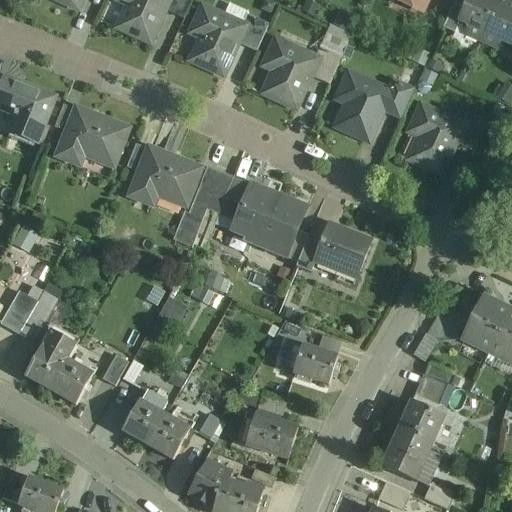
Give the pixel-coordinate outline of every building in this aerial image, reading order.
[(49,0),(78,13),(83,0),(49,0)] [(118,0),(118,3),(128,7),(117,30),(151,46),(166,13),(171,0),(118,0)] [(193,0),(171,0),(166,13),(184,21),(193,0)] [(427,0),(408,0),(409,0),(411,5),(419,9),(424,7),(427,0)] [(469,0),(456,0),(454,6),(465,10),(469,0)] [(500,0),(469,0),(465,10),(456,30),(457,31),(482,42),(500,0)] [(511,5),(500,0),(482,42),(498,49),(501,41),(511,45),(511,5)] [(320,7),(307,2),(302,14),(314,19),(320,7)] [(465,10),(454,6),(444,29),(455,35),(457,31),(456,30),(465,10)] [(243,26),(203,8),(190,36),(200,40),(190,63),(224,79),(239,46),(247,28),(243,26)] [(355,15),(342,9),(333,27),(347,33),(355,15)] [(269,26),(248,16),(243,26),(247,28),(239,46),(257,54),(269,26)] [(352,37),(331,27),(320,49),(342,59),(352,37)] [(316,59),(276,41),(263,68),(273,73),(263,96),(297,112),(312,79),(320,61),(316,59)] [(342,59),(320,49),(316,59),(320,61),(312,79),(330,87),(342,59)] [(389,92),(349,74),(336,101),(346,106),(336,129),(370,144),(385,111),(393,94),(389,92)] [(53,101),(5,82),(3,87),(1,91),(0,94),(0,108),(17,115),(16,118),(17,119),(12,133),(37,143),(53,101)] [(415,92),(393,82),(389,92),(393,94),(385,111),(403,119),(415,92)] [(511,97),(511,86),(505,83),(496,98),(508,105),(511,97)] [(76,112),(64,107),(55,129),(67,134),(76,112)] [(462,125),(422,107),(409,134),(419,139),(409,162),(442,177),(458,144),(466,127),(462,125)] [(130,131),(77,110),(76,112),(67,134),(57,159),(80,168),(84,158),(114,170),(130,131)] [(488,125),(466,115),(462,125),(466,127),(458,144),(475,152),(488,125)] [(136,147),(127,170),(139,174),(148,151),(136,147)] [(202,171),(149,150),(148,151),(139,174),(130,199),(153,208),(157,198),(187,210),(202,171)] [(233,179),(208,169),(189,216),(185,214),(173,243),(192,250),(207,212),(218,216),(233,179)] [(233,179),(218,216),(236,223),(251,187),(233,179)] [(308,210),(251,187),(236,223),(233,232),(249,239),(248,243),(287,259),(308,210)] [(372,244),(329,226),(321,246),(314,263),(316,264),(340,274),(343,268),(358,274),(355,280),(357,280),(372,244)] [(39,237),(23,228),(13,245),(30,254),(39,237)] [(321,246),(308,241),(297,269),(312,275),(316,264),(314,263),(321,246)] [(226,293),(230,279),(208,273),(204,286),(226,293)] [(38,305),(19,294),(1,325),(20,336),(38,305)] [(58,302),(44,294),(38,305),(20,336),(33,344),(58,302)] [(499,306),(484,298),(463,341),(465,342),(466,339),(490,351),(489,354),(490,355),(511,312),(510,311),(509,313),(498,307),(499,306)] [(185,309),(171,300),(159,320),(173,329),(185,309)] [(511,313),(511,314),(511,312),(490,355),(491,355),(492,352),(511,362),(511,313)] [(55,336),(51,334),(43,349),(38,358),(32,354),(25,367),(26,365),(32,368),(26,379),(51,393),(69,363),(77,349),(55,336)] [(438,343),(427,337),(415,357),(426,363),(438,343)] [(337,359),(304,349),(295,376),(329,386),(337,359)] [(129,364),(117,357),(103,381),(115,388),(129,364)] [(69,363),(51,393),(76,407),(93,377),(69,363)] [(452,375),(430,366),(426,377),(448,385),(452,375)] [(448,387),(424,377),(415,398),(439,409),(448,387)] [(263,395),(247,390),(239,405),(259,411),(263,395)] [(168,405),(148,394),(142,404),(162,415),(168,405)] [(286,402),(263,395),(259,411),(282,418),(286,402)] [(142,404),(141,404),(124,434),(149,448),(166,418),(162,415),(142,404)] [(446,419),(412,404),(401,428),(435,443),(434,443),(440,430),(441,430),(446,419)] [(221,423),(210,416),(198,436),(210,443),(221,423)] [(191,432),(166,418),(149,448),(174,462),(191,432)] [(298,431),(257,418),(248,448),(289,461),(298,431)] [(435,443),(401,428),(383,469),(416,484),(424,466),(429,454),(430,455),(435,443)] [(220,471),(209,464),(191,496),(216,510),(224,483),(228,484),(229,474),(221,469),(220,471)] [(277,480),(255,471),(252,481),(273,490),(277,480)] [(26,481),(12,476),(3,501),(17,506),(26,481)] [(56,511),(63,494),(30,482),(21,508),(31,511),(56,511)] [(258,511),(265,492),(248,487),(247,490),(228,484),(224,483),(216,510),(215,511),(258,511)] [(402,511),(410,495),(387,485),(379,502),(401,511),(402,511)] [(449,511),(456,496),(432,485),(425,502),(448,511),(449,511)]
